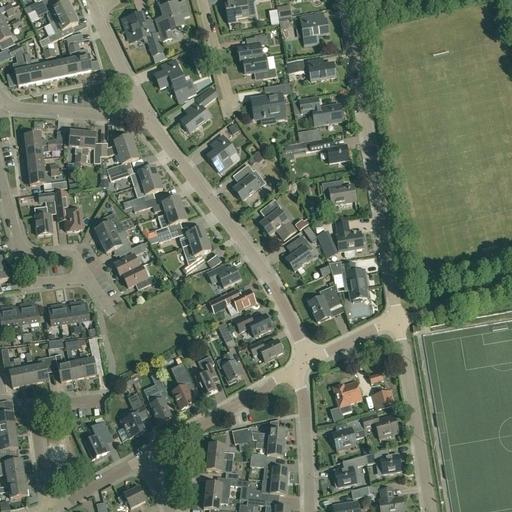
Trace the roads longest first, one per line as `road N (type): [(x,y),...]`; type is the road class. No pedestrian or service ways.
road 1 (residential): [(398,321),(345,0)]
road 2 (residential): [(310,361),(266,275),(146,119)]
road 3 (residential): [(430,511),(398,321)]
road 4 (residential): [(144,452),(293,371)]
road 5 (residential): [(49,511),(33,411),(100,403)]
road 6 (residential): [(309,511),(303,397),(293,371)]
road 7 (residential): [(146,119),(5,108)]
road 8 (residential): [(146,119),(90,9)]
road 9 (residential): [(231,116),(200,0)]
